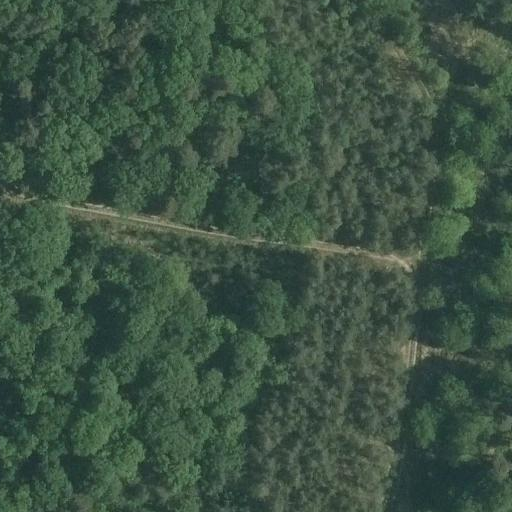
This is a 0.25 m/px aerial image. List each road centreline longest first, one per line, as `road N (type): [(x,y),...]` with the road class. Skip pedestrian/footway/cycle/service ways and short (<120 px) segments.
road 1 (track): [(357,0),(414,97),(425,187),(398,456),(384,511)]
road 2 (track): [(0,179),(86,212),(418,272)]
